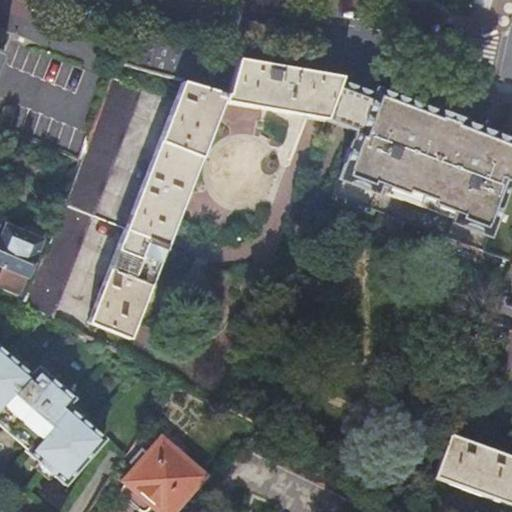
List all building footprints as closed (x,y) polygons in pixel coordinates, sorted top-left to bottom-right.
[(298,116),(324,121),(338,83),(340,79),(242,58),(229,95),(184,80),(88,323),(134,341),(227,103),(298,116)] [(22,310),(49,321),(141,92),(114,81),(22,310)] [(338,83),(324,121),(335,125),(355,132),(331,196),(506,262),(506,261),(511,248),(511,141),(374,90),(372,96),(338,83)] [(39,242),(0,225),(0,269),(1,270),(0,272),(0,290),(16,298),(39,242)] [(56,312),(75,320),(89,287),(69,279),(56,312)] [(28,376),(0,350),(0,422),(6,428),(4,430),(14,439),(16,437),(27,447),(23,452),(62,485),(101,440),(64,407),(71,400),(35,369),(28,376)] [(197,399),(184,423),(227,445),(236,430),(206,414),(211,406),(197,399)] [(373,484),(259,426),(240,447),(361,509),(363,507),(373,484)] [(511,458),(443,434),(427,478),(511,508),(511,458)] [(151,507),(156,511),(170,511),(201,476),(159,441),(123,483),(125,484),(120,490),(119,492),(119,494),(120,495),(120,496),(121,498),(122,499),(137,511),(145,511),(146,511),(151,507)]
